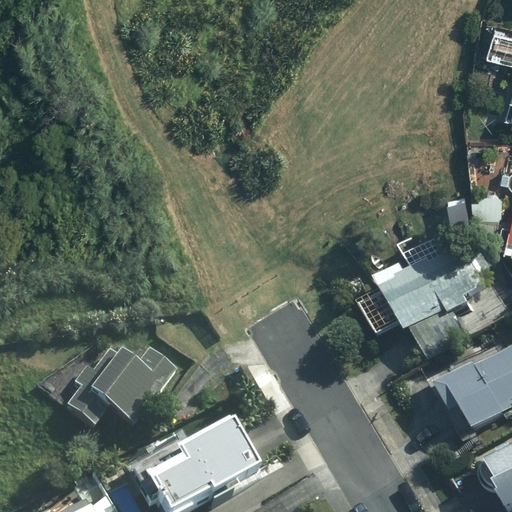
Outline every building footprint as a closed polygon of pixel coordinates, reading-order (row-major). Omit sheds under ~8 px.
[(396,292),(360,313),(379,344),(398,332),(405,343),(446,318),(448,322),(469,309),(466,303),(486,291),(462,252),(431,270),(429,267),(393,288),(396,292)] [(76,396),(62,415),(90,436),(103,418),(132,439),(178,376),(145,352),(133,368),(120,358),(117,362),(107,354),(91,376),(86,372),(71,392),(76,396)] [(475,371),(434,395),(451,424),(460,419),(473,442),(511,419),(511,352),(476,374),(475,371)] [(192,511),(258,475),(232,430),(185,457),(176,442),(119,475),(136,504),(138,503),(142,511),(192,511)] [(511,511),(511,453),(486,468),(487,470),(483,472),(480,478),(480,484),(481,490),(484,495),(489,499),(494,501),(500,511),(511,511)]
